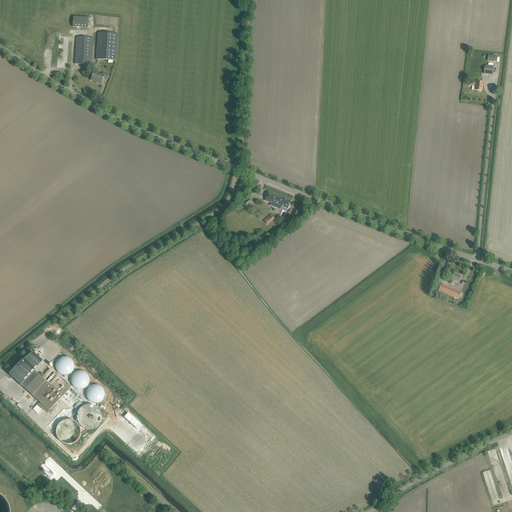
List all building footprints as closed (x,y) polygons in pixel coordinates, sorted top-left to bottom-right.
[(73,27),(88,28),(88,17),(73,17),(73,27)] [(96,59),(116,61),(118,34),(98,32),(96,59)] [(75,64),(92,65),(94,38),(77,37),(75,64)] [(494,54),(494,56),(488,55),(488,61),(496,62),(497,56),(497,54),(494,54)] [(484,74),(488,74),(493,75),(494,67),(485,66),(484,74)] [(94,72),(91,80),(102,84),(104,78),(108,80),(109,76),(103,73),(102,75),(94,72)] [(472,90),(475,90),(482,91),(483,83),(469,81),(468,85),(472,86),(472,90)] [(265,201),(270,203),(282,207),(288,209),(291,201),(268,192),(265,201)] [(264,221),(268,225),(275,219),(271,215),(264,221)] [(253,241),(258,247),(268,239),(263,233),(253,241)] [(454,273),(450,283),(453,285),(455,281),(459,283),(461,276),(454,273)] [(438,291),(454,297),(458,299),(461,293),(441,284),(438,291)] [(19,364),(10,375),(40,403),(39,404),(48,413),(71,388),(50,369),(42,378),(35,371),(43,362),(34,353),(19,364)] [(73,365),(66,356),(55,365),(63,374),(73,365)] [(73,373),(73,385),(86,385),(86,373),(73,373)] [(90,400),(103,399),(102,386),(89,387),(90,400)] [(87,405),(85,406),(84,407),(82,407),(81,408),(80,409),(79,411),(78,412),(78,414),(77,415),(77,417),(77,418),(77,420),(78,421),(78,423),(79,424),(80,425),(81,426),(82,427),(83,428),(85,429),(86,429),(88,430),(89,430),(91,430),(92,430),(94,429),(95,428),(97,428),(98,427),(99,426),(100,424),(101,423),(101,421),(102,420),(102,418),(102,417),(102,415),(101,414),(101,412),(100,411),(99,410),(98,409),(97,408),(96,407),(94,406),(93,406),(91,405),(90,405),(88,405),(87,405)] [(32,511),(33,511),(45,511),(49,508),(41,501),(32,511)]
